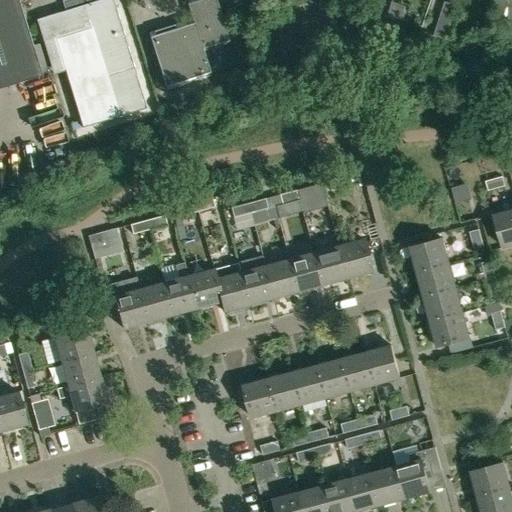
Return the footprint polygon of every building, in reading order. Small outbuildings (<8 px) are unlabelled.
[(0,0),(0,87),(41,75),(17,0),(0,0)] [(81,128),(146,108),(112,0),(100,0),(94,2),(93,0),(65,0),(61,1),(71,34),(54,39),(81,128)] [(149,33),(167,90),(211,76),(202,48),(229,40),(216,0),(190,0),(187,1),(192,19),(149,33)] [(408,6),(393,1),(389,12),(404,17),(408,6)] [(435,36),(444,39),(450,20),(441,17),(435,36)] [(303,47),(299,19),(277,22),(281,50),(303,47)] [(72,131),(41,133),(42,145),(73,144),(72,131)] [(346,177),(328,181),(331,191),(348,187),(346,177)] [(488,191),(506,186),(503,177),(486,181),(488,191)] [(314,185),(296,190),(299,200),(317,195),(314,185)] [(299,200),(296,190),(279,194),(282,204),(299,200)] [(194,203),(197,212),(215,207),(212,198),(194,203)] [(248,203),(250,213),(268,208),(265,198),(248,203)] [(197,212),(194,203),(178,207),(180,217),(197,212)] [(250,213),(248,203),(230,208),(233,218),(250,213)] [(511,243),(511,210),(494,216),(502,247),(511,243)] [(164,215),(146,220),(148,230),(167,225),(164,215)] [(148,230),(146,220),(130,224),(132,234),(148,230)] [(116,228),(98,233),(100,243),(118,238),(116,228)] [(469,232),(474,250),(484,247),(479,229),(469,232)] [(363,239),(337,246),(346,279),(372,272),(363,239)] [(411,248),(418,272),(449,264),(443,239),(411,248)] [(322,285),(346,279),(337,246),(313,252),(322,285)] [(297,292),(322,285),(313,252),(288,259),(297,292)] [(248,306),(273,299),(264,266),(262,256),(237,263),(248,306)] [(288,259),(264,266),(273,299),(297,292),(288,259)] [(486,280),(496,277),(491,260),(481,263),(486,280)] [(172,315),(196,309),(187,277),(183,262),(159,269),(163,283),(172,315)] [(221,302),(220,302),(223,313),(248,306),(237,263),(214,269),(217,279),(215,280),(221,302)] [(456,289),(449,264),(418,272),(424,297),(456,289)] [(196,309),(220,302),(221,302),(215,280),(217,279),(214,269),(187,277),(196,309)] [(123,329),(148,322),(139,290),(135,277),(110,283),(123,329)] [(496,277),(486,280),(491,297),(501,295),(496,277)] [(148,322),(172,315),(163,283),(139,290),(148,322)] [(463,314),(456,289),(424,297),(431,322),(463,314)] [(488,305),(495,330),(505,327),(498,302),(488,305)] [(469,338),(463,314),(431,322),(438,347),(469,338)] [(60,361),(93,352),(87,327),(53,336),(60,361)] [(375,385),(400,378),(391,345),(366,352),(375,385)] [(22,371),(32,369),(27,351),(18,354),(22,371)] [(60,361),(67,386),(100,377),(93,352),(60,361)] [(375,385),(366,352),(342,359),(351,392),(375,385)] [(351,392),(342,359),(317,365),(326,398),(351,392)] [(326,398),(317,365),(292,372),(301,405),(326,398)] [(22,371),(27,389),(37,386),(32,369),(22,371)] [(301,405),(292,372),(268,379),(277,412),(301,405)] [(73,411),(107,402),(100,377),(67,386),(56,389),(59,399),(69,396),(73,411)] [(277,412),(268,379),(243,385),(252,418),(277,412)] [(0,396),(0,428),(1,432),(26,425),(17,392),(0,396)] [(47,428),(40,401),(30,404),(38,430),(47,428)] [(388,411),(391,421),(410,416),(407,406),(388,411)] [(376,415),(358,419),(361,429),(378,425),(376,415)] [(344,434),(361,429),(358,419),(341,424),(344,434)] [(327,428),(308,433),(311,442),(329,437),(327,428)] [(362,435),(365,445),(382,440),(380,430),(362,435)] [(311,442),(308,433),(290,438),(292,448),(311,442)] [(365,445),(362,435),(345,439),(348,449),(365,445)] [(260,445),(263,456),(281,451),(278,440),(260,445)] [(331,443),(313,448),(316,458),(334,453),(331,443)] [(411,462),(396,466),(405,499),(431,492),(426,474),(441,470),(435,447),(409,454),(411,462)] [(299,463),(316,458),(313,448),(296,452),(299,463)] [(503,463),(471,472),(477,497),(510,488),(503,463)] [(396,466),(372,472),(381,505),(405,499),(396,466)] [(372,472),(348,479),(356,511),(381,505),(372,472)] [(356,511),(348,479),(324,485),(331,511),(356,511)] [(331,511),(324,485),(300,492),(304,511),(331,511)] [(511,511),(511,496),(510,488),(477,497),(481,511),(511,511)] [(274,499),(262,502),(264,511),(304,511),(300,492),(274,499)] [(100,511),(97,497),(72,503),(74,511),(100,511)] [(74,511),(72,503),(47,510),(47,511),(74,511)]
